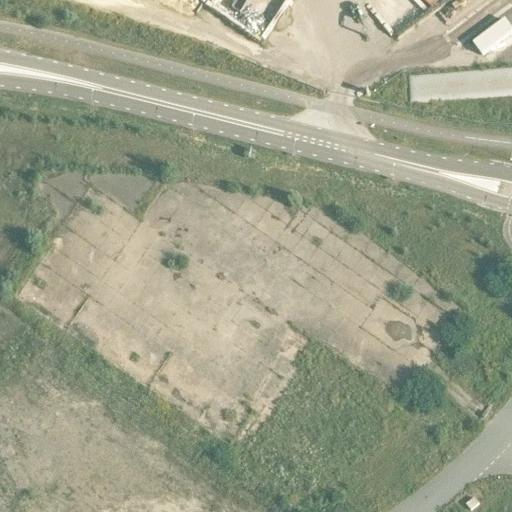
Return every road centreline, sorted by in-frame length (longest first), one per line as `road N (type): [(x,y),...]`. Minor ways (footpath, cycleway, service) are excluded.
road 1 (secondary): [(434,172),(119,94)]
road 2 (unclassified): [(414,511),(511,424)]
road 3 (secondary): [(119,94),(0,56)]
